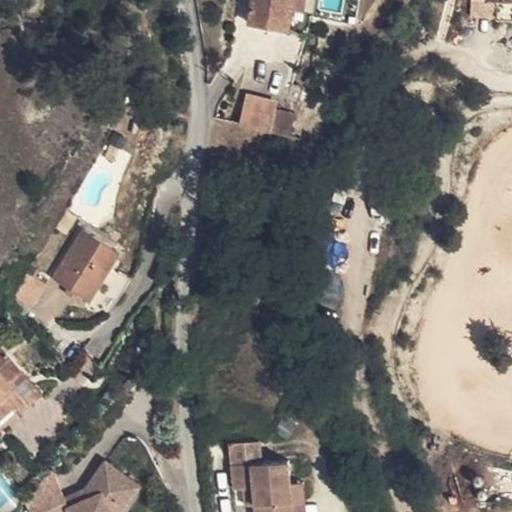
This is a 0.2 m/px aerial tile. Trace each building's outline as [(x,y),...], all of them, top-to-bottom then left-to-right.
[(251,0),(248,25),(289,29),(292,12),(293,0),(251,0)] [(293,0),(292,12),(304,13),(305,0),(293,0)] [(511,3),(496,3),(496,21),(511,21),(511,3)] [(349,7),(347,22),(356,24),(358,8),(349,7)] [(245,96),(237,126),(270,132),(276,103),(245,96)] [(118,253),(82,231),(53,281),(89,301),(118,253)] [(31,310),(45,286),(33,278),(36,272),(30,268),(11,299),(31,310)] [(0,418),(37,387),(0,344),(0,418)] [(42,393),(37,387),(0,418),(0,427),(1,428),(42,393)] [(263,443),(229,445),(231,467),(265,464),(263,443)] [(265,464),(231,467),(232,491),(243,490),(254,489),(255,505),(256,511),(293,511),(290,484),(288,462),(265,464)] [(107,489),(124,482),(105,466),(83,493),(86,499),(107,489)] [(61,503),(48,474),(22,504),(25,511),(58,511),(64,509),(61,503)] [(121,511),(137,493),(124,482),(107,489),(86,499),(87,501),(66,511),(64,509),(58,511),(121,511)] [(305,511),(303,483),(290,484),(293,511),(305,511)] [(254,489),(243,490),(245,507),(255,505),(254,489)] [(83,493),(61,503),(64,509),(86,499),(83,493)] [(86,499),(64,509),(66,511),(87,501),(86,499)]
